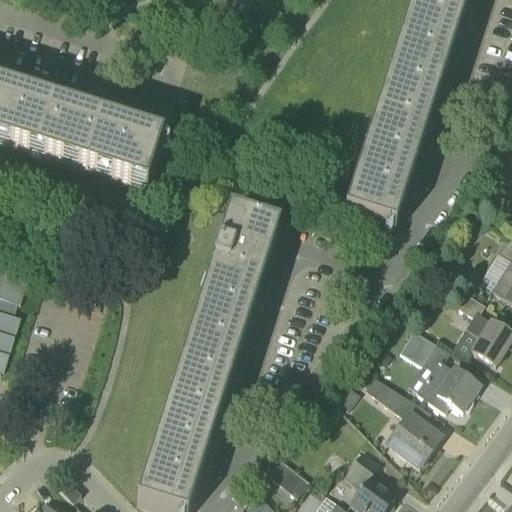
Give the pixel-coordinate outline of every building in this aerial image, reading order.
[(415,0),(345,220),(395,236),(470,0),(415,0)] [(258,5),(237,46),(248,52),(269,11),(258,5)] [(0,147),(147,193),(162,145),(0,93),(0,147)] [(140,510),(147,511),(193,511),(282,236),(233,220),(140,510)] [(511,309),(511,246),(499,260),(509,266),(491,296),(506,305),(506,306),(511,309)] [(0,376),(18,324),(13,322),(18,309),(20,310),(29,282),(0,271),(0,376)] [(496,372),(511,346),(511,339),(491,327),(479,320),(485,311),(464,298),(456,312),(475,324),(473,329),(485,336),(472,358),(496,372)] [(426,386),(418,398),(417,399),(445,419),(451,411),(463,418),(480,394),(454,376),(440,367),(430,360),(437,350),(415,335),(400,357),(422,372),(423,370),(429,374),(423,384),(426,386)] [(428,442),(432,437),(421,429),(430,418),(405,400),(404,402),(377,382),(368,394),(408,424),(397,439),(403,444),(394,455),(420,474),(439,450),(428,442)] [(363,496),(351,511),(352,511),(392,511),(396,507),(380,495),(383,491),(373,484),(381,473),(363,459),(346,483),(363,496)] [(310,488),(282,466),(269,481),(297,504),(310,488)] [(66,486),(65,487),(58,494),(73,509),(82,501),(66,486)]
